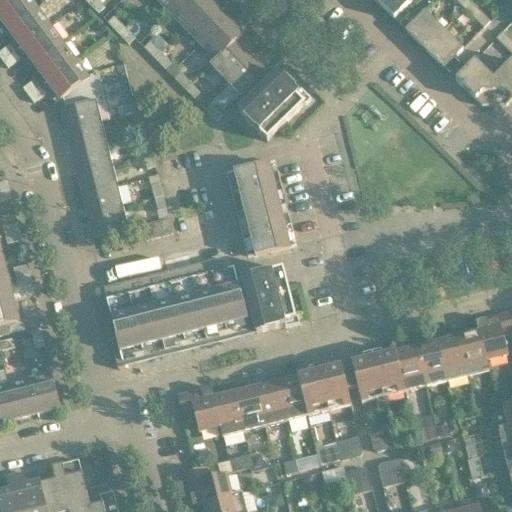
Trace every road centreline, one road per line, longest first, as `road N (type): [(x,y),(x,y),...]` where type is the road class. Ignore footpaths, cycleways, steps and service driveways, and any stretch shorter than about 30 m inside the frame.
road 1 (residential): [(68,277),(228,237),(212,174),(306,148)]
road 2 (residential): [(504,130),(474,128),(341,0)]
road 3 (residential): [(68,277),(38,169),(0,110)]
road 4 (residential): [(115,412),(90,375),(68,277)]
road 5 (residential): [(0,454),(85,433),(115,412)]
